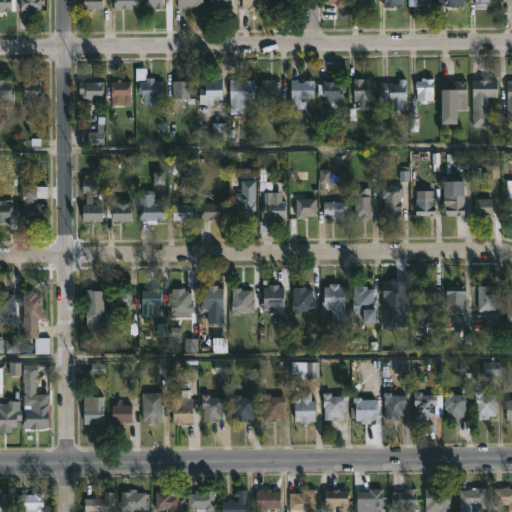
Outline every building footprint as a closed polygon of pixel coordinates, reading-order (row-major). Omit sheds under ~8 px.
[(0,0),(12,0),(12,12),(0,12),(0,0)] [(27,11),(20,11),(20,0),(41,0),(41,11),(27,11)] [(103,0),(103,9),(85,9),(84,0),(103,0)] [(121,9),(114,9),(115,0),(138,0),(138,9),(121,9)] [(163,0),(163,9),(152,8),(152,6),(145,6),(145,0),(163,0)] [(202,0),(202,6),(186,6),(186,8),(178,9),(178,0),(202,0)] [(231,0),(231,12),(224,12),(224,7),(221,7),(221,9),(215,9),(215,5),(213,5),(212,0),(231,0)] [(242,0),(243,9),(266,9),(266,0),(242,0)] [(344,9),(343,0),(327,0),(327,9),(344,9)] [(351,0),(352,9),(375,9),(374,0),(351,0)] [(381,0),(381,8),(403,8),(403,0),(381,0)] [(410,0),(411,9),(431,9),(431,0),(410,0)] [(464,8),(464,0),(445,0),(445,8),(464,8)] [(475,0),(476,8),(492,8),(491,0),(475,0)] [(426,77),(434,77),(434,99),(429,99),(429,102),(421,102),(421,99),(419,99),(418,87),(416,87),(416,80),(422,80),(422,77),(426,77)] [(38,78),(38,80),(41,80),(41,88),(43,88),(43,96),(41,96),(41,99),(32,99),(32,107),(24,107),(24,78),(38,78)] [(121,78),(121,80),(130,80),(131,104),(112,105),(111,80),(117,80),(117,78),(121,78)] [(371,78),(371,109),(357,109),(357,100),(355,100),(356,78),(371,78)] [(407,78),(407,99),(405,99),(403,117),(398,117),(398,109),(392,109),(392,100),(390,100),(391,94),(382,94),(382,82),(400,83),(400,78),(407,78)] [(449,78),(449,79),(467,79),(467,108),(456,108),(456,124),(441,124),(442,78),(449,78)] [(0,79),(12,79),(12,89),(14,89),(14,102),(0,102),(0,79)] [(276,79),(276,81),(281,81),(281,100),(262,100),(262,93),(260,93),(260,85),(262,85),(262,79),(276,79)] [(299,79),(299,81),(304,81),(304,79),(314,79),(314,98),(301,98),(301,100),(306,100),(306,108),(291,108),(291,79),(299,79)] [(339,79),(339,89),(342,89),(342,96),(337,97),(337,109),(330,109),(330,101),(324,101),(324,95),(319,95),(319,83),(324,83),(324,79),(339,79)] [(489,126),(473,126),(473,79),(499,79),(499,97),(490,97),(489,126)] [(213,99),(213,105),(207,106),(206,103),(200,103),(200,87),(205,86),(205,80),(222,80),(222,99),(213,99)] [(256,80),(257,97),(246,98),(246,106),(243,107),(243,113),(229,113),(229,80),(256,80)] [(104,81),(104,98),(82,98),(82,93),(80,93),(80,81),(104,81)] [(163,81),(163,98),(158,98),(158,115),(156,115),(156,126),(148,126),(148,115),(145,115),(145,99),(142,99),(142,95),(140,95),(140,81),(163,81)] [(173,101),(191,101),(191,83),(173,83),(173,101)] [(105,146),(105,133),(88,133),(88,146),(105,146)] [(93,192),(93,205),(103,205),(104,221),(95,221),(95,223),(91,224),(91,221),(83,221),(83,204),(87,204),(87,193),(84,193),(84,179),(86,179),(86,174),(99,174),(99,179),(97,179),(97,192),(93,192)] [(257,180),(256,198),(259,198),(259,203),(253,203),(253,216),(249,216),(249,220),(238,219),(238,216),(236,216),(236,192),(242,192),(242,179),(257,180)] [(37,184),(37,185),(48,185),(48,197),(37,197),(37,199),(32,199),(34,200),(34,203),(44,203),(44,221),(23,221),(23,203),(25,203),(25,199),(23,199),(22,184),(37,184)] [(394,184),(394,185),(404,185),(404,197),(402,197),(402,216),(386,216),(386,213),(383,213),(383,206),(386,206),(386,197),(383,197),(383,185),(394,184)] [(370,216),(370,219),(366,221),(363,221),(361,216),(355,216),(355,188),(371,188),(371,216),(370,216)] [(434,190),(436,214),(416,215),(417,190),(434,190)] [(273,192),(273,200),(286,200),(286,218),(274,218),(273,228),(261,228),(261,220),(263,220),(263,218),(259,218),(259,213),(262,213),(262,203),(264,203),(264,192),(273,192)] [(465,193),(464,215),(445,214),(446,199),(442,199),(442,193),(465,193)] [(154,194),(154,203),(163,203),(163,220),(156,220),(156,223),(146,223),(146,220),(139,220),(141,204),(138,204),(138,194),(154,194)] [(303,218),(297,218),(297,198),(317,198),(317,215),(308,215),(308,218),(303,218)] [(124,219),(124,222),(119,222),(120,220),(113,220),(114,199),(133,199),(133,219),(124,219)] [(0,200),(7,200),(7,203),(13,203),(12,211),(11,211),(10,221),(0,221),(0,200)] [(492,216),(492,200),(475,200),(475,216),(492,216)] [(344,210),(344,217),(327,218),(327,215),(324,215),(324,201),(347,201),(347,210),(344,210)] [(202,221),(202,202),(227,202),(227,220),(202,221)] [(193,222),(193,206),(173,206),(173,222),(193,222)] [(340,283),(340,286),(345,286),(345,305),(347,305),(347,315),(343,315),(343,322),(333,322),(333,309),(324,309),(325,286),(331,286),(331,283),(340,283)] [(219,284),(219,287),(224,287),(225,323),(210,324),(209,311),(202,311),(202,303),(205,303),(204,287),(209,287),(209,284),(219,284)] [(280,284),(280,287),(285,287),(285,308),(271,308),(271,310),(263,310),(263,301),(265,301),(265,287),(270,287),(270,284),(280,284)] [(379,308),(379,322),(366,322),(367,312),(354,312),(355,285),(368,286),(368,288),(375,288),(375,308),(379,308)] [(409,285),(409,305),(386,305),(386,285),(409,285)] [(436,310),(419,310),(419,285),(436,285),(436,310)] [(495,310),(479,310),(478,285),(496,285),(496,310),(495,310)] [(247,286),(247,289),(253,289),(253,300),(255,300),(255,311),(244,311),(244,314),(233,314),(233,286),(247,286)] [(308,286),(308,289),(314,289),(315,311),(314,311),(312,323),(301,323),(301,314),(293,314),(294,286),(308,286)] [(467,313),(448,313),(448,286),(467,286),(467,313)] [(186,287),(186,290),(192,290),(193,312),(179,312),(179,315),(172,315),(173,288),(186,287)] [(93,288),(93,290),(105,290),(104,329),(87,329),(87,288),(93,288)] [(130,305),(110,305),(110,288),(130,288),(130,305)] [(155,317),(142,317),(142,289),(162,288),(163,305),(155,305),(155,317)] [(0,290),(9,290),(9,293),(15,293),(15,306),(17,306),(17,323),(1,323),(1,318),(0,318),(0,290)] [(33,290),(33,291),(37,291),(37,293),(42,293),(42,319),(46,319),(46,325),(38,326),(38,338),(50,338),(50,354),(38,354),(37,338),(27,338),(24,335),(23,290),(33,290)] [(163,395),(162,420),(140,419),(141,391),(163,392),(163,395)] [(311,391),(311,400),(316,400),(316,420),(311,420),(311,423),(301,423),(301,420),(295,420),(295,406),(293,406),(293,397),(301,397),(302,400),(302,391),(311,391)] [(423,391),(423,395),(444,395),(443,416),(430,416),(430,419),(417,419),(417,406),(415,406),(415,391),(423,391)] [(484,391),(484,394),(499,394),(498,416),(486,416),(486,418),(478,418),(476,391),(484,391)] [(347,396),(345,417),(339,417),(339,420),(326,420),(325,392),(332,392),(332,395),(347,396)] [(393,392),(393,394),(407,394),(406,416),(400,416),(400,419),(387,419),(386,392),(393,392)] [(469,394),(468,417),(461,416),(461,419),(448,419),(448,409),(446,409),(446,405),(445,405),(446,392),(469,394)] [(272,393),(272,396),(285,396),(285,418),(279,418),(279,421),(265,421),(264,393),(272,393)] [(49,394),(48,428),(24,427),(24,415),(27,415),(27,410),(32,410),(32,406),(25,405),(25,394),(49,394)] [(210,394),(210,397),(222,397),(222,418),(215,418),(215,421),(202,421),(201,394),(210,394)] [(242,394),(242,396),(255,396),(254,418),(248,418),(248,421),(235,421),(235,411),(233,411),(233,394),(242,394)] [(364,397),(364,399),(378,399),(378,420),(372,419),(372,423),(363,423),(363,420),(357,420),(358,397),(364,397)] [(176,423),(174,423),(174,398),(194,398),(194,422),(176,423)] [(123,399),(123,404),(133,404),(133,422),(113,423),(113,405),(118,405),(120,399),(123,399)] [(18,400),(18,408),(21,408),(21,420),(17,420),(17,426),(13,426),(13,431),(0,431),(0,403),(8,403),(8,400),(18,400)] [(94,404),(94,405),(104,405),(104,423),(85,424),(85,405),(94,404)] [(474,511),(470,511),(460,511),(459,490),(472,489),(472,487),(486,487),(486,508),(478,508),(478,511),(474,511)] [(508,487),(511,487),(511,511),(509,511),(509,504),(503,504),(503,507),(495,507),(495,488),(508,487)] [(383,492),(383,504),(384,504),(384,509),(376,509),(375,511),(358,511),(358,491),(370,491),(370,488),(384,488),(384,492),(383,492)] [(417,509),(391,507),(391,491),(406,492),(406,488),(417,489),(417,509)] [(440,488),(440,489),(449,489),(449,511),(426,511),(426,488),(440,488)] [(137,489),(137,492),(147,492),(147,509),(121,509),(121,491),(128,491),(128,489),(137,489)] [(272,489),(272,491),(282,491),(282,508),(258,508),(258,490),(268,491),(268,489),(272,489)] [(316,489),(317,503),(315,503),(315,511),(290,511),(290,497),(293,497),(293,493),(303,493),(303,490),(307,489),(316,489)] [(169,490),(179,491),(179,511),(170,511),(170,507),(163,507),(163,510),(156,510),(156,492),(169,490)] [(208,511),(196,511),(196,507),(188,506),(188,492),(204,493),(204,490),(214,490),(213,511),(208,511)] [(247,490),(247,511),(222,511),(223,501),(239,501),(239,496),(236,496),(236,490),(247,490)] [(339,490),(349,490),(348,511),(339,511),(339,506),(334,506),(334,509),(325,509),(325,490),(339,490)] [(81,511),(81,498),(101,497),(101,491),(112,491),(112,511),(81,511)] [(16,511),(16,501),(18,501),(18,494),(46,492),(46,511),(16,511)] [(5,508),(5,511),(0,511),(0,493),(8,493),(8,508),(5,508)]
